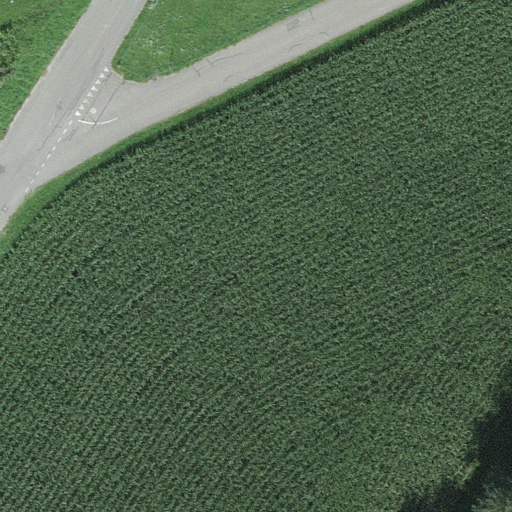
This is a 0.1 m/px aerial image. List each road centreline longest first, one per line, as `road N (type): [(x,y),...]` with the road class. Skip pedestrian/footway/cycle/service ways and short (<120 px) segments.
road 1 (unclassified): [(56,107),(97,125),(120,121),(374,0)]
road 2 (residential): [(130,0),(56,107)]
